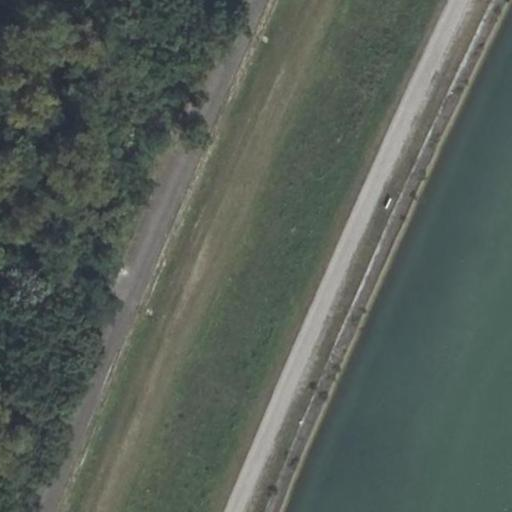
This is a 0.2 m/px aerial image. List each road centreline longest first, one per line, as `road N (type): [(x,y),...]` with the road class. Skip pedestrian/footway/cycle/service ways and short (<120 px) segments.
road 1 (track): [(118,511),(345,0)]
road 2 (track): [(455,0),(234,511)]
road 3 (track): [(0,300),(97,0)]
